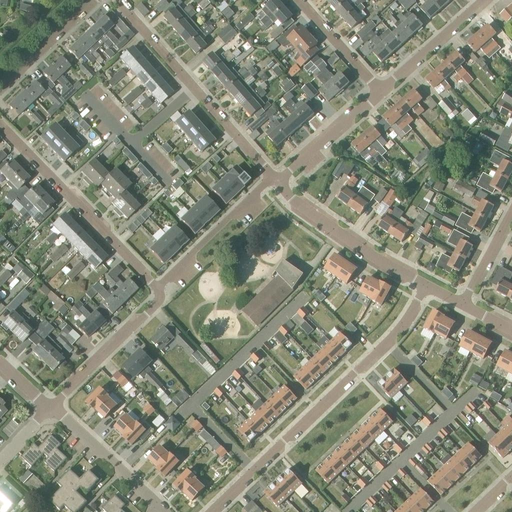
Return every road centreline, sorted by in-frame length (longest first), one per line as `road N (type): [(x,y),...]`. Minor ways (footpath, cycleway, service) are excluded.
road 1 (residential): [(212,511),(390,343),(429,284)]
road 2 (residential): [(276,182),(115,0)]
road 3 (residential): [(157,288),(0,122)]
road 4 (residential): [(429,284),(298,204),(276,182)]
road 5 (residential): [(50,409),(157,303)]
road 6 (residential): [(156,506),(50,409)]
road 7 (residential): [(380,93),(482,0)]
road 8 (residential): [(276,182),(380,93)]
road 9 (residential): [(0,92),(95,0)]
road 10 (residential): [(380,93),(296,0)]
